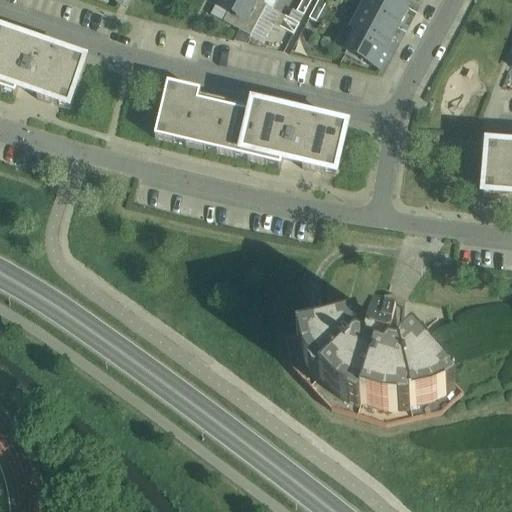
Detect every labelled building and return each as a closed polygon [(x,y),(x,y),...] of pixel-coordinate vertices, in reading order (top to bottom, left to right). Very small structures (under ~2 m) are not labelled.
[(266,8),(250,0),(213,0),(211,4),(228,13),(223,23),(250,38),(266,8)] [(261,4),(263,0),(250,0),(266,8),(266,7),(261,4)] [(319,0),(314,9),(321,13),(327,2),(322,0),(319,0)] [(367,0),(362,10),(396,28),(395,27),(398,21),(400,22),(406,9),(388,0),(367,0)] [(388,0),(406,9),(407,9),(401,6),(404,0),(388,0)] [(303,17),(309,6),(301,3),(296,13),(303,17)] [(316,24),(321,13),(314,9),(309,20),(316,24)] [(362,10),(352,30),(390,50),(390,49),(385,46),(388,40),(389,41),(396,28),(362,10)] [(291,21),(286,32),(293,36),(299,25),(291,21)] [(386,56),(390,50),(352,30),(357,33),(344,57),(361,66),(363,61),(380,70),(387,57),(386,56)] [(0,92),(1,93),(0,94),(1,94),(4,87),(15,91),(12,98),(13,98),(15,98),(18,89),(38,96),(36,101),(69,112),(85,64),(53,53),(48,66),(28,59),(29,55),(0,45),(0,92)] [(289,130),(290,126),(165,96),(154,140),(173,145),(174,145),(176,138),(187,141),(185,148),(186,148),(204,152),(205,153),(206,145),(218,148),(216,155),(217,156),(217,155),(235,159),(235,160),(237,152),(249,155),(247,163),(248,163),(248,162),(265,167),(266,167),(268,160),(279,162),(278,170),(279,170),(280,170),(283,161),(303,165),(302,170),(335,178),(347,130),(313,122),(310,135),(289,130)] [(511,150),(487,148),(483,198),(511,200),(511,150)] [(357,325),(328,332),(285,342),(292,371),(331,413),(375,426),(386,429),(395,427),(441,416),(463,396),(462,395),(439,370),(413,343),(418,339),(417,338),(416,337),(411,335),(408,338),(401,335),(401,331),(402,311),(393,308),(382,305),(370,326),(362,324),(357,325)] [(511,319),(493,317),(472,319),(465,320),(452,325),(445,328),(437,319),(417,338),(418,339),(413,343),(439,370),(462,395),(470,389),(481,385),(492,384),(504,385),(511,388),(511,319)]
